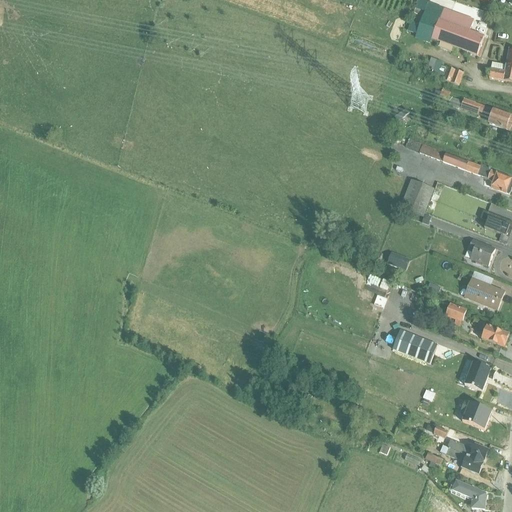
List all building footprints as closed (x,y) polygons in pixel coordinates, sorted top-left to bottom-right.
[(420,1),(409,32),(417,35),(415,39),(431,45),(432,40),(440,43),(439,48),(452,53),(453,48),(477,57),(485,37),(470,31),(474,20),(420,1)] [(493,63),(490,79),(511,83),(511,50),(509,50),(506,66),(493,63)] [(431,58),(428,67),(432,68),(431,70),(432,70),(430,76),(459,87),(464,74),(441,66),(443,62),(431,58)] [(436,91),(433,101),(438,103),(438,104),(446,107),(447,106),(459,110),(462,102),(450,97),(453,90),(443,86),(441,93),(436,91)] [(506,130),(511,117),(464,100),(461,110),(478,116),(479,113),(490,117),(491,115),(492,115),(489,124),(506,130)] [(506,194),(511,179),(490,171),(491,169),(481,165),(481,167),(409,140),(406,148),(420,153),(420,155),(493,182),(491,188),(506,194)] [(411,181),(401,209),(424,218),(435,190),(411,181)] [(459,198),(457,208),(481,213),(483,204),(459,198)] [(511,222),(484,212),(481,219),(488,221),(485,229),(502,235),(500,241),(507,244),(511,231),(511,222)] [(425,216),(422,224),(428,226),(431,218),(425,216)] [(473,241),(469,251),(474,253),(471,260),(489,267),(496,250),(473,241)] [(392,254),(388,265),(406,272),(410,261),(392,254)] [(472,280),(491,287),(494,280),(475,272),(472,280)] [(491,287),(472,280),(465,298),(498,312),(505,293),(491,287)] [(430,284),(429,289),(439,293),(441,288),(430,284)] [(450,305),(446,317),(456,321),(454,325),(461,328),(467,311),(450,305)] [(487,328),(485,332),(482,339),(505,349),(510,336),(487,327),(487,328)] [(420,418),(417,426),(426,428),(429,420),(420,418)] [(429,426),(426,431),(446,440),(448,432),(442,430),(443,426),(439,424),(436,429),(429,426)] [(447,448),(484,463),(489,451),(475,445),(473,450),(462,445),(463,442),(452,437),(447,448)] [(383,446),(380,453),(387,456),(390,449),(383,446)] [(484,463),(447,448),(443,446),(440,453),(464,463),(462,469),(479,476),(484,463)] [(428,454),(425,460),(442,467),(445,461),(428,454)] [(407,455),(405,461),(419,466),(421,461),(407,455)] [(424,466),(421,470),(430,476),(433,472),(424,466)] [(453,481),(451,484),(455,486),(452,492),(472,500),(472,509),(485,511),(486,495),(457,481),(456,483),(453,481)]
